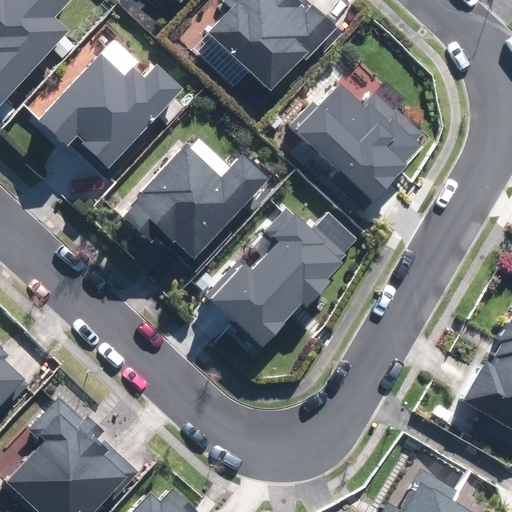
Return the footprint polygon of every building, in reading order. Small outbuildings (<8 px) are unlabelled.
[(66,0),(0,0),(0,94),(56,33),(45,23),(66,0)] [(211,0),(211,1),(219,9),(194,34),(256,97),(292,57),(309,72),(340,36),(302,2),(295,11),(281,0),(211,0)] [(164,126),(191,99),(152,61),(132,81),(120,69),(111,79),(89,58),(24,124),(52,152),(63,141),(95,172),(152,114),(164,126)] [(279,129),(280,130),(360,206),(425,138),(373,89),(354,109),(328,85),(308,107),(304,103),(279,129)] [(181,139),(109,218),(142,248),(149,240),(159,250),(163,246),(181,262),(256,180),(231,157),(223,166),(193,138),(188,145),(181,139)] [(281,208),(279,210),(257,235),(266,244),(242,270),(231,261),(196,299),(251,349),(292,304),(296,308),(319,283),(316,280),(341,253),(309,224),(304,229),(281,208)] [(511,307),(509,306),(490,340),(492,341),(485,354),(489,357),(484,365),(476,361),(453,401),(511,434),(511,307)] [(0,412),(21,391),(0,369),(0,412)] [(104,511),(133,478),(47,399),(18,432),(30,443),(0,477),(0,489),(26,511),(104,511)] [(455,511),(403,481),(384,511),(455,511)] [(175,511),(155,492),(143,504),(136,497),(120,511),(175,511)]
